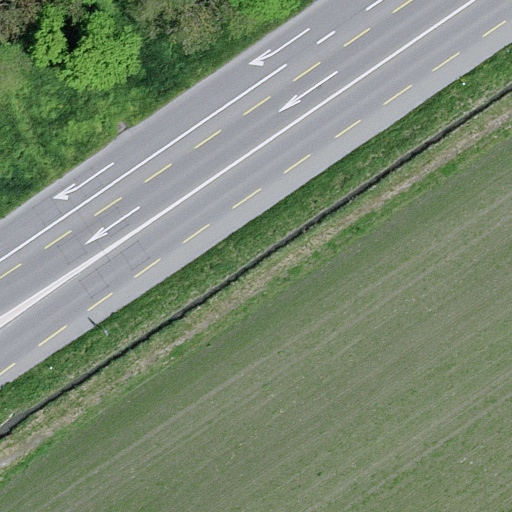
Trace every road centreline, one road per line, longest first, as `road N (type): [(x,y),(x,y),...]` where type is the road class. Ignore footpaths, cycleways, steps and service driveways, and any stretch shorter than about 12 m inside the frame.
road 1 (secondary): [(314,104),(52,207),(0,242)]
road 2 (primary): [(100,249),(314,104)]
road 3 (primary): [(314,104),(469,0)]
road 4 (primary): [(0,335),(100,249)]
